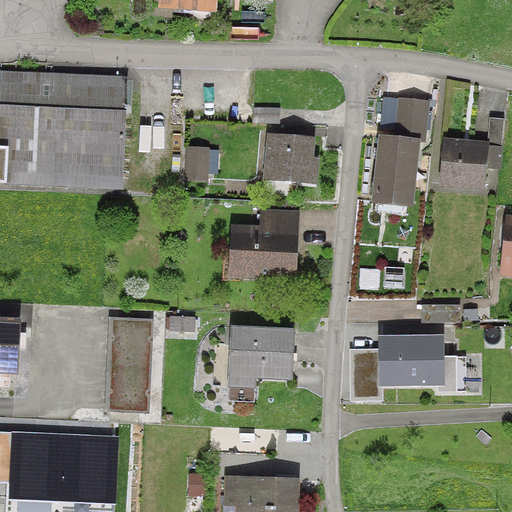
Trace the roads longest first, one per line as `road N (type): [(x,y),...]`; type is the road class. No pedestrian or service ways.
road 1 (residential): [(362,63),(331,317),(331,511)]
road 2 (residential): [(0,49),(362,63)]
road 3 (residential): [(362,63),(511,86)]
